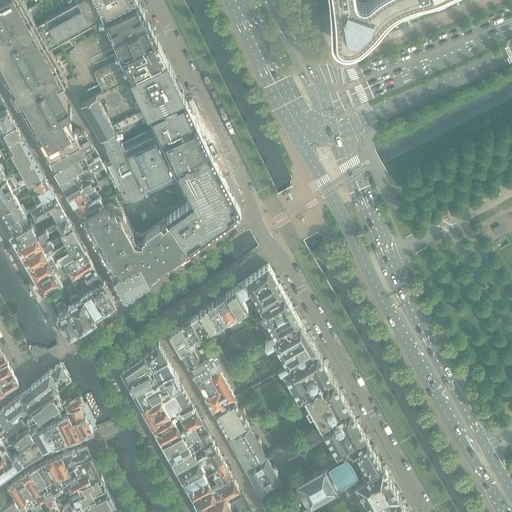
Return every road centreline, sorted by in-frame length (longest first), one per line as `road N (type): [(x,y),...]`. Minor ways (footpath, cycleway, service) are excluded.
road 1 (primary): [(301,133),(505,511)]
road 2 (primary): [(511,491),(445,377),(337,127)]
road 3 (residential): [(274,248),(427,511)]
road 4 (residential): [(152,0),(256,216)]
road 5 (primary): [(511,12),(353,75),(312,66)]
road 6 (residential): [(263,511),(160,329)]
road 7 (primary): [(511,30),(331,105)]
road 8 (primary): [(337,127),(511,54)]
road 9 (residential): [(33,147),(123,307)]
road 10 (residential): [(256,216),(123,307)]
road 11 (primary): [(238,0),(301,133)]
road 12 (residential): [(67,349),(0,226)]
road 13 (residential): [(160,329),(274,248)]
road 14 (primary): [(331,105),(312,96),(264,0)]
